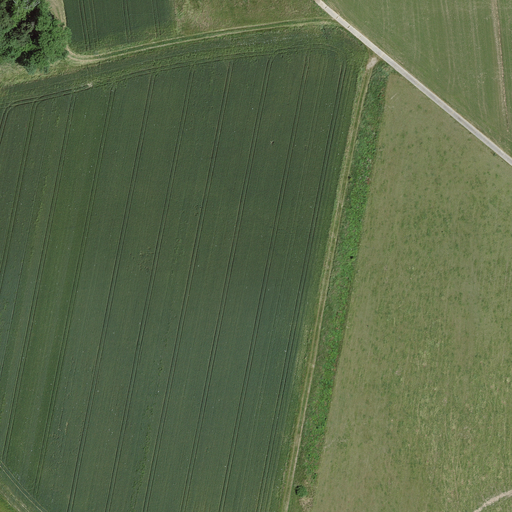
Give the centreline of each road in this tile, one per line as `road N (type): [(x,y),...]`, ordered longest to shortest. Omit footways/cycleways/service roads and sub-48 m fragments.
road 1 (track): [(288,511),(375,49)]
road 2 (track): [(320,2),(511,165)]
